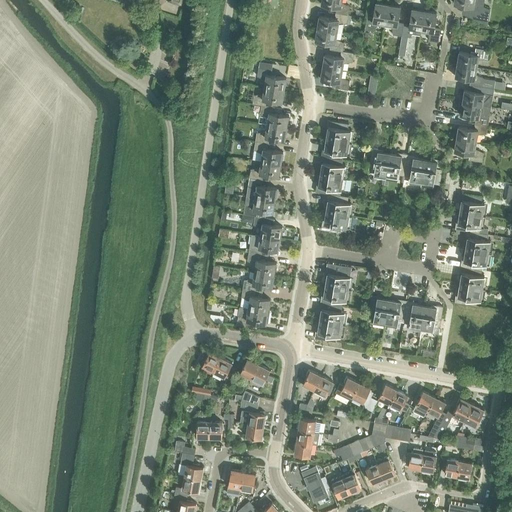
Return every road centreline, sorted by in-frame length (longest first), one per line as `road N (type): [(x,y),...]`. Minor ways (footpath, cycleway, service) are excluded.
road 1 (unclassified): [(123,511),(171,253),(170,129),(142,88),(87,48),(42,0)]
road 2 (residential): [(342,511),(405,487),(477,493),(499,392),(288,352)]
road 3 (residential): [(194,331),(184,306),(231,0)]
road 4 (residential): [(136,511),(170,361),(194,331)]
road 5 (residential): [(308,251),(299,181),(309,104)]
road 6 (residential): [(309,104),(405,117),(426,97),(430,76)]
